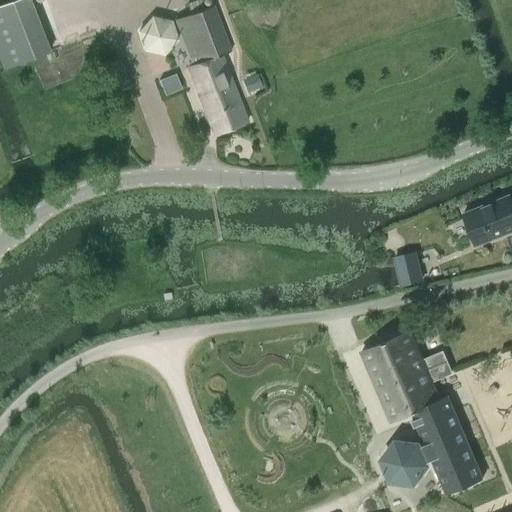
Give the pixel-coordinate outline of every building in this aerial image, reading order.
[(212,137),(247,124),(221,56),(231,52),(214,8),(207,10),(203,0),(186,7),(190,16),(174,22),(191,67),(186,69),(212,137)] [(165,57),(178,41),(172,21),(152,16),(138,32),(144,52),(165,57)] [(130,84),(120,58),(98,66),(108,92),(130,84)] [(257,73),(242,80),(247,91),(262,84),(257,73)] [(174,74),(158,80),(164,96),(180,90),(174,74)] [(508,195),(462,213),(474,244),(511,228),(511,202),(508,195)] [(415,252),(395,257),(402,285),(421,280),(415,252)] [(420,446),(426,462),(432,460),(446,494),(483,478),(448,396),(439,400),(431,381),(451,372),(442,352),(422,361),(409,331),(362,351),(391,421),(412,413),(425,444),(420,446)] [(428,465),(426,462),(420,446),(419,443),(395,441),(381,459),(390,481),(414,483),(428,465)]
